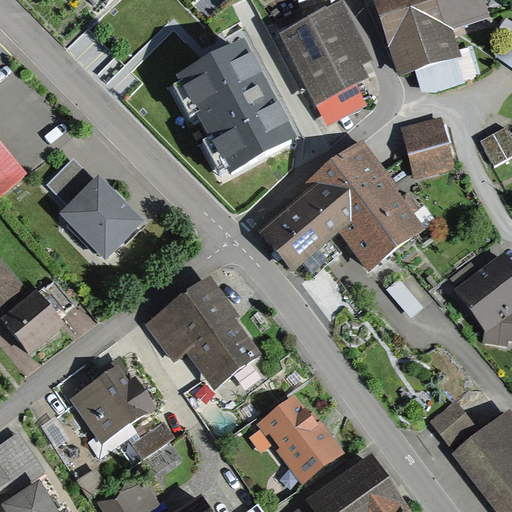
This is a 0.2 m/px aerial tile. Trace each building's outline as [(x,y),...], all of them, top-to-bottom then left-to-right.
[(371,0),(396,82),(459,63),(450,32),(491,20),(484,0),(371,0)] [(344,6),(280,38),(327,130),(370,109),(359,88),(371,82),(365,71),(375,66),(344,6)] [(511,35),(495,60),(511,71),(511,35)] [(274,94),(245,39),(177,75),(181,82),(174,86),(191,118),(197,114),(211,139),(205,143),(221,172),(226,169),(230,177),(299,140),(274,94)] [(442,120),(405,129),(417,178),(454,169),(442,120)] [(485,146),(496,172),(511,165),(511,134),(485,146)] [(0,141),(0,196),(27,176),(0,141)] [(362,143),(299,189),(304,196),(261,231),(294,271),(303,264),(313,277),(343,254),(332,239),(339,233),(368,270),(426,228),(362,143)] [(66,206),(94,179),(74,159),(47,186),(66,206)] [(143,221),(98,175),(94,179),(66,206),(59,213),(105,258),(143,221)] [(505,342),(511,343),(511,264),(504,255),(457,294),(491,349),(505,342)] [(0,318),(2,317),(30,295),(2,259),(0,261),(0,318)] [(211,274),(144,323),(174,364),(189,354),(214,388),(261,353),(237,319),(242,315),(211,274)] [(400,277),(386,290),(411,319),(425,306),(400,277)] [(30,295),(2,317),(32,354),(68,326),(38,289),(30,295)] [(107,371),(70,397),(103,446),(157,409),(135,376),(128,380),(126,376),(129,370),(119,356),(104,366),(107,371)] [(298,398),(259,425),(302,488),(348,456),(319,414),(312,419),(298,398)] [(455,404),(431,423),(454,455),(480,435),(455,404)] [(511,511),(511,411),(480,435),(454,455),(497,511),(511,511)] [(165,423),(133,443),(143,458),(174,438),(165,423)] [(19,433),(0,445),(0,465),(12,482),(17,490),(45,471),(19,433)] [(0,490),(12,482),(0,465),(0,490)] [(399,511),(366,466),(298,511),(399,511)] [(99,473),(82,483),(92,501),(110,491),(99,473)] [(166,511),(143,475),(98,504),(102,511),(215,511),(204,495),(177,511),(166,511)] [(59,511),(60,511),(40,479),(1,504),(5,511),(59,511)]
